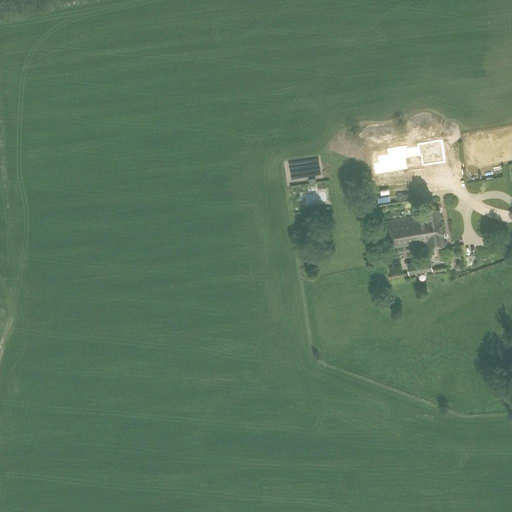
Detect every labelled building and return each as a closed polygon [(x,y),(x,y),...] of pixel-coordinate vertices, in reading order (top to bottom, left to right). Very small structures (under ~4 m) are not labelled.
[(370,154),(371,160),(360,163),(362,169),(357,170),(359,179),(389,172),(387,162),(403,158),(405,168),(428,163),(423,141),(399,147),(400,150),(388,152),(388,150),(370,154)] [(321,207),(331,206),(329,194),(320,195),(321,207)] [(424,210),(424,214),(428,236),(429,245),(444,243),(437,207),(424,210)] [(425,237),(428,236),(424,214),(386,221),(390,247),(426,241),(425,237)] [(430,258),(407,262),(409,273),(432,269),(430,258)]
